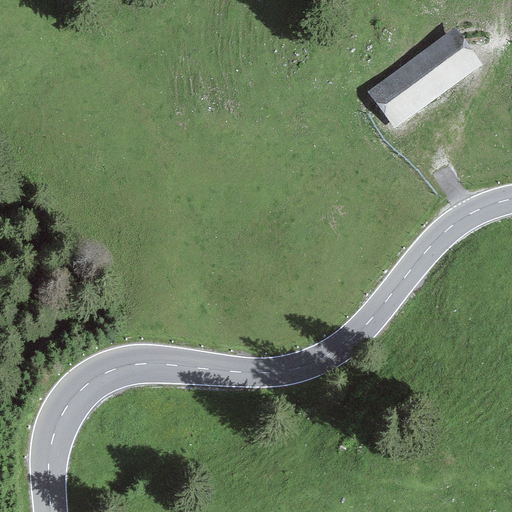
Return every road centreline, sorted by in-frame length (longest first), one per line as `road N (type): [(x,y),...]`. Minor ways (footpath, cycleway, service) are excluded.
road 1 (tertiary): [(51,511),(53,433),(95,378),(147,363),(272,373),(322,358),(357,334),(452,226),(511,198)]
road 2 (track): [(473,212),(446,179),(441,158),(450,128),(500,51),(503,0)]
